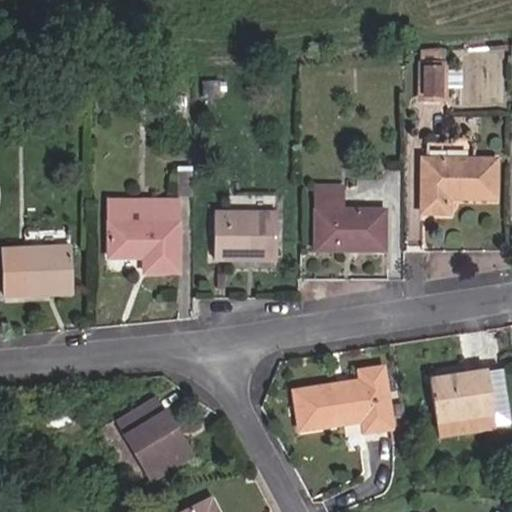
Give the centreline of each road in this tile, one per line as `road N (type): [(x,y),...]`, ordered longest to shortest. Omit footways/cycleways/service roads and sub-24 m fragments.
road 1 (residential): [(511,301),(226,347)]
road 2 (residential): [(226,347),(0,365)]
road 3 (residential): [(226,347),(243,409),(295,511)]
